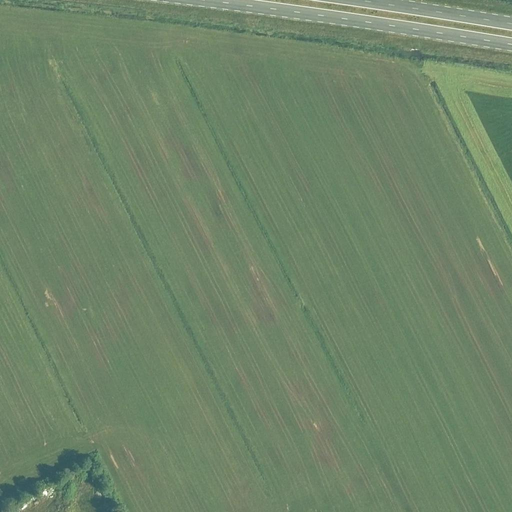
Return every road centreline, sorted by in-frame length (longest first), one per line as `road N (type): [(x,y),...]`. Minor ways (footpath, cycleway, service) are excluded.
road 1 (primary): [(194,0),(511,45)]
road 2 (primary): [(511,24),(350,0)]
